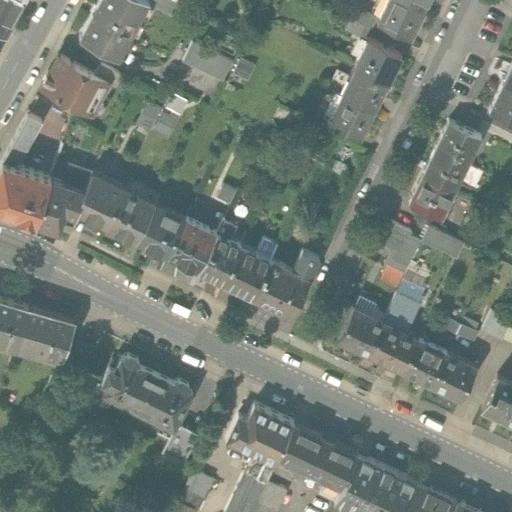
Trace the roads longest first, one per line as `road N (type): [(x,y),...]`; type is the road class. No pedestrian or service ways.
road 1 (secondary): [(0,237),(511,487)]
road 2 (residential): [(466,0),(339,259)]
